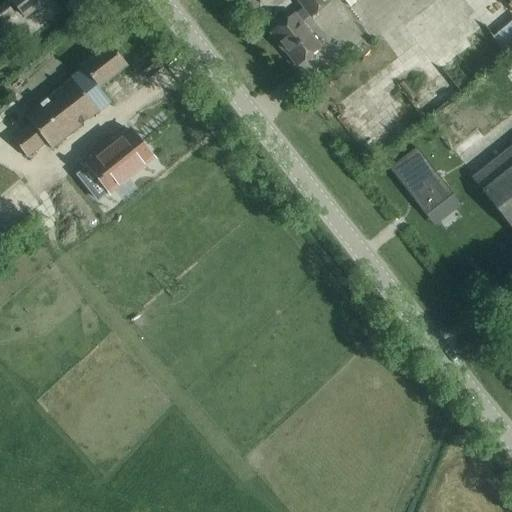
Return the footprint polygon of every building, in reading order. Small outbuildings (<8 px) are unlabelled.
[(26,18),(37,9),(47,0),(7,0),(5,2),(0,6),(0,25),(15,14),(13,12),(16,9),(22,17),(26,18)] [(311,17),(329,2),(327,0),(296,0),(303,8),(294,15),(294,14),(270,33),(296,66),(311,54),(320,47),(301,23),(310,16),(311,17)] [(98,87),(111,78),(127,65),(110,44),(94,57),(81,67),(84,71),(26,118),(29,123),(10,138),(13,141),(26,158),(44,143),(50,150),(97,112),(79,91),(92,80),(98,87)] [(443,116),(467,135),(475,126),(451,107),(443,116)] [(486,125),(466,138),(472,147),(492,134),(486,125)] [(152,158),(130,130),(114,142),(112,140),(90,157),(92,160),(86,165),(88,167),(78,175),(92,192),(97,199),(107,191),(109,193),(152,158)] [(511,143),(471,176),(511,228),(511,143)] [(416,145),(389,166),(426,213),(453,192),(416,145)] [(490,296),(498,290),(491,281),(483,288),(490,296)]
